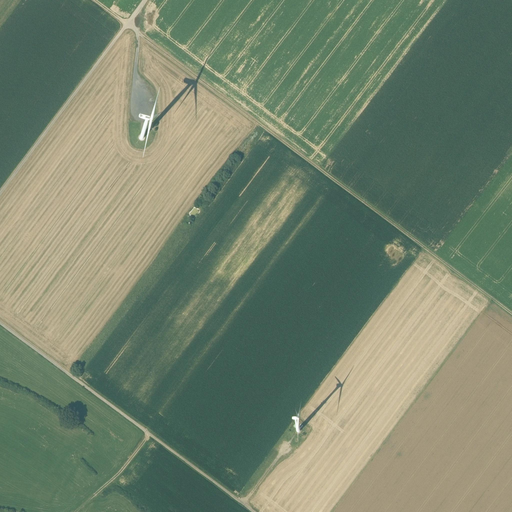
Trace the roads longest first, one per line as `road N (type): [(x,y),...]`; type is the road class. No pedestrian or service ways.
road 1 (track): [(138,33),(511,314)]
road 2 (residential): [(0,322),(253,511)]
road 3 (unclassified): [(0,192),(144,0)]
road 4 (track): [(94,0),(138,33),(131,116)]
